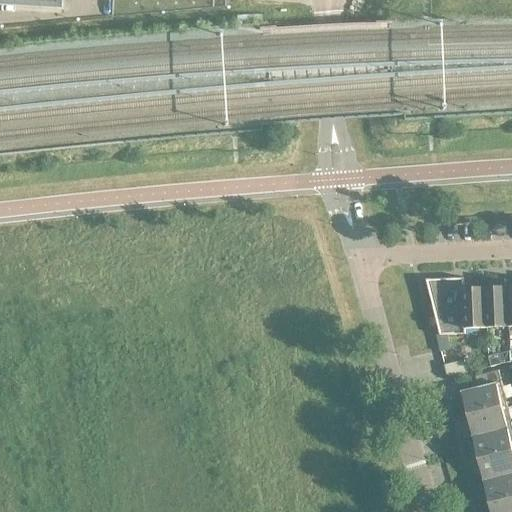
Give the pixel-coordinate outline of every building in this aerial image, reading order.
[(464,290),(464,278),(426,280),(440,335),(466,334),(465,329),(464,329),(462,290),(464,290)] [(508,327),(507,288),(485,289),(487,328),(508,327)] [(487,328),(485,289),(464,290),(462,290),(464,329),(465,329),(487,328)] [(488,356),(491,367),(501,365),(498,354),(488,356)] [(464,360),(444,365),(447,378),(467,373),(464,360)] [(507,406),(499,371),(476,377),(478,388),(462,392),(468,415),(507,406)] [(511,428),(511,424),(507,406),(468,415),(474,437),(511,428)] [(511,451),(511,428),(474,437),(479,460),(511,451)] [(511,474),(511,451),(479,460),(484,482),(511,474)] [(511,498),(511,474),(484,482),(490,504),(511,498)] [(511,511),(511,498),(490,504),(491,511),(511,511)]
